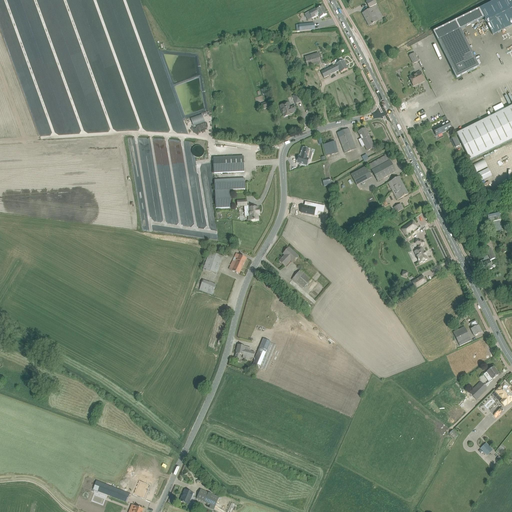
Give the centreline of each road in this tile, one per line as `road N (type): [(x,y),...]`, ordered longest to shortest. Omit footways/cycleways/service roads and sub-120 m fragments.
road 1 (tertiary): [(157,511),(219,375),(241,293),(282,212),(283,149),(299,136),(388,110)]
road 2 (secondary): [(511,359),(388,110)]
road 3 (secondary): [(388,110),(331,0)]
